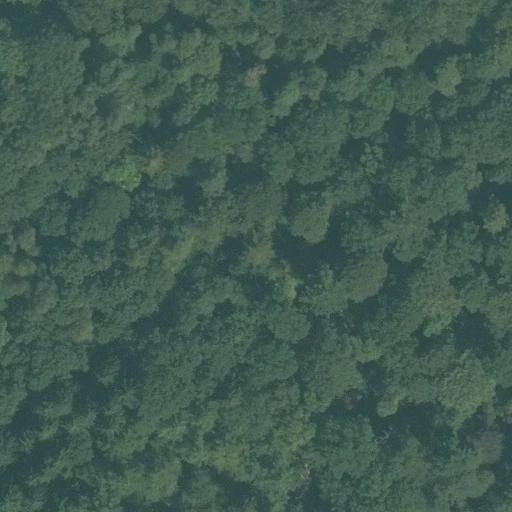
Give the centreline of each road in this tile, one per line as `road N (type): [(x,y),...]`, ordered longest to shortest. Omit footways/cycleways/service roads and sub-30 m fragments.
road 1 (track): [(113,178),(132,209),(417,511)]
road 2 (track): [(511,132),(475,109),(410,95),(291,119),(113,178)]
road 3 (track): [(57,0),(113,178)]
road 4 (track): [(0,322),(14,167)]
